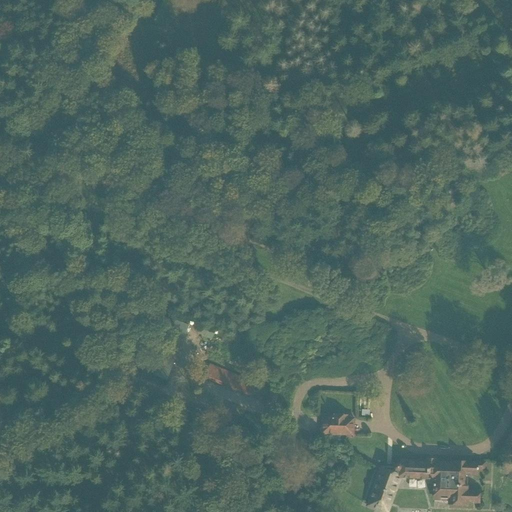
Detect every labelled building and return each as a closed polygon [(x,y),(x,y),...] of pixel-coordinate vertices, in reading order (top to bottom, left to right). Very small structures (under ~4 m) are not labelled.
[(203,322),(197,332),(211,340),(216,329),(203,322)] [(209,365),(204,378),(249,397),(252,390),(253,388),(254,384),(209,365)] [(269,396),(265,408),(272,410),(276,398),(269,396)] [(322,418),(321,434),(321,435),(331,435),(353,436),(354,419),(347,419),(347,416),(329,415),(329,418),(322,418)] [(485,471),(486,462),(476,462),(476,463),(454,462),(454,464),(445,463),(437,462),(438,459),(425,459),(425,462),(400,461),(400,463),(396,463),(394,465),(394,469),(381,468),(368,506),(385,511),(386,511),(400,477),(434,478),(434,476),(436,476),(436,483),(433,483),(432,501),(449,502),(448,504),(466,505),(466,502),(478,503),(479,492),(466,492),(467,475),(476,475),(477,470),(485,471)]
